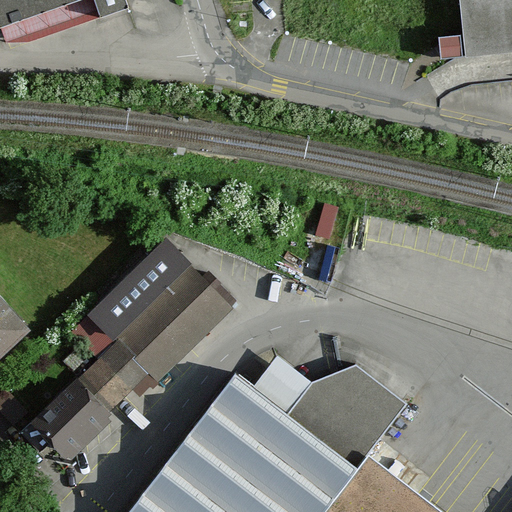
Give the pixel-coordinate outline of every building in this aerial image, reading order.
[(127,0),(0,0),(0,31),(0,33),(94,1),(100,19),(131,8),(127,0)] [(511,0),(462,0),(468,56),(507,52),(511,51),(511,0)] [(437,32),(438,52),(461,50),(460,31),(437,32)] [(169,238),(93,309),(121,337),(154,371),(162,378),(237,309),(169,238)] [(0,341),(30,312),(0,280),(0,341)] [(154,371),(121,337),(36,419),(73,457),(111,420),(116,416),(112,412),(154,371)] [(457,511),(376,450),(413,402),(360,365),(317,381),(281,353),(255,387),(235,372),(126,511),(457,511)]
